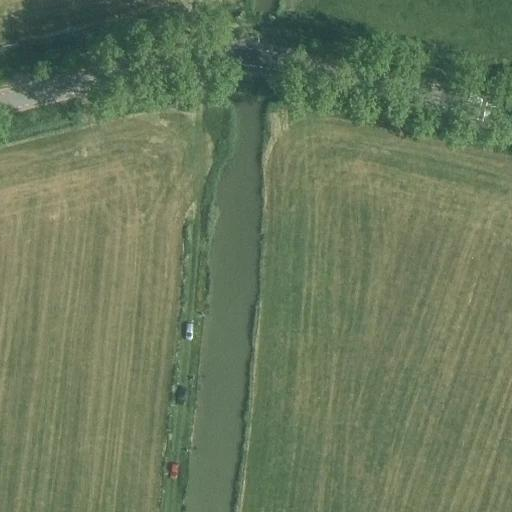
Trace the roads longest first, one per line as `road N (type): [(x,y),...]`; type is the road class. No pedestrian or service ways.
road 1 (tertiary): [(511,112),(281,58),(222,57)]
road 2 (tertiary): [(0,100),(141,64),(222,57)]
